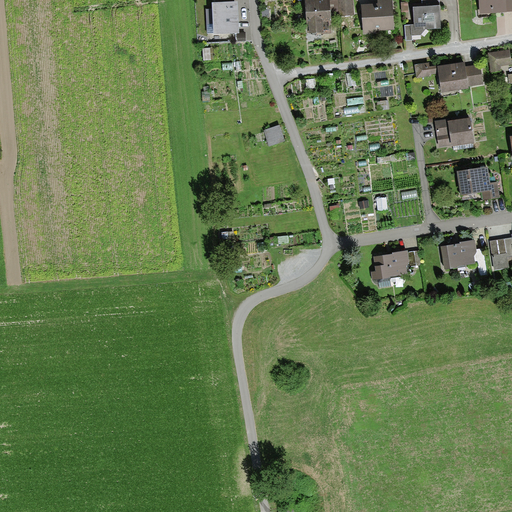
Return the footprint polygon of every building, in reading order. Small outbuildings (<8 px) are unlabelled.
[(339,0),(340,15),(356,15),(355,0),(339,0)] [(511,0),(479,0),(480,13),(511,12),(511,0)] [(326,1),(307,3),(309,31),(328,30),(326,1)] [(237,32),(236,4),(213,5),(214,33),(237,32)] [(389,7),(362,9),(364,32),(391,29),(389,7)] [(437,9),(413,10),(415,29),(438,27),(437,9)] [(508,50),(489,53),(492,72),(511,69),(508,50)] [(462,65),(439,68),(441,90),(464,87),(462,65)] [(467,121),(437,124),(439,145),(451,143),(452,149),(470,147),(467,121)] [(277,128),(265,132),(270,146),(282,141),(277,128)] [(481,163),(459,167),(463,193),(486,189),(481,163)] [(495,269),(510,268),(507,239),(492,240),(495,269)] [(474,243),(442,248),(445,265),(477,260),(474,243)] [(421,250),(410,251),(411,267),(422,266),(421,250)] [(394,256),(376,258),(378,277),(409,273),(406,251),(394,253),(394,256)]
